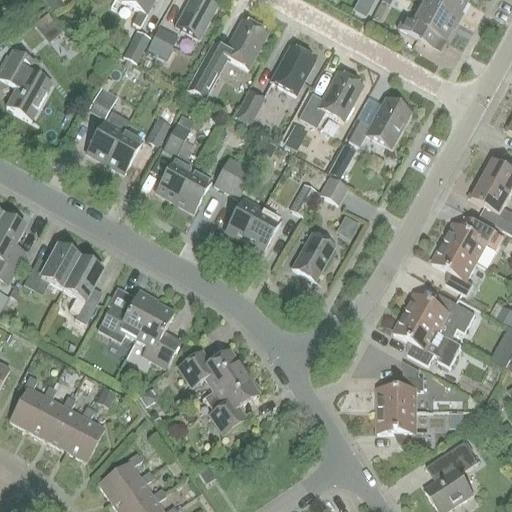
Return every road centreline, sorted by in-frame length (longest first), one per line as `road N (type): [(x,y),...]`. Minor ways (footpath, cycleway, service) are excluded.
road 1 (unclassified): [(0,169),(244,309),(288,357)]
road 2 (residential): [(288,357),(364,306),(482,109)]
road 3 (residential): [(482,109),(278,0)]
